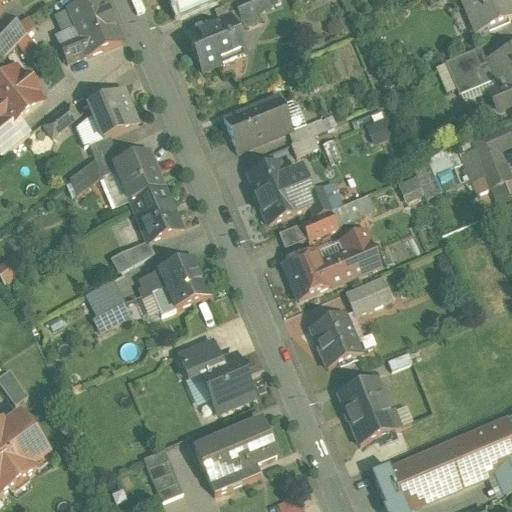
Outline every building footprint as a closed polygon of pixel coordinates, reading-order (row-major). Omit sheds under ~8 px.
[(102,0),(100,0),(68,14),(77,33),(80,40),(59,48),(68,69),(88,61),(88,62),(122,48),(102,0)] [(170,0),(179,21),(216,5),(214,0),(170,0)] [(264,0),(254,0),(235,8),(241,25),(270,13),(264,0)] [(428,0),(433,10),(456,0),(428,0)] [(461,0),(477,38),(511,23),(511,4),(510,0),(461,0)] [(234,7),(215,15),(220,27),(232,22),(234,28),(241,25),(235,8),(234,7)] [(6,20),(0,26),(0,61),(3,65),(27,40),(6,20)] [(220,27),(188,41),(203,77),(247,58),(234,28),(232,22),(220,27)] [(511,55),(490,65),(491,67),(480,71),(483,78),(478,80),(483,91),(498,84),(502,92),(500,93),(501,95),(494,98),(493,103),(497,114),(501,116),(502,117),(511,112),(511,55)] [(474,56),(446,68),(460,101),(483,91),(478,80),(483,78),(480,71),(474,56)] [(0,86),(0,107),(15,126),(45,100),(20,70),(0,86)] [(124,95),(89,110),(103,144),(104,145),(111,142),(138,130),(124,95)] [(280,101),(224,124),(239,159),(289,138),(294,136),(294,135),(280,101)] [(70,110),(44,131),(53,142),(79,121),(70,110)] [(322,124),(294,135),(294,136),(289,138),(293,149),(314,140),(326,135),(322,124)] [(369,129),(375,149),(390,145),(384,124),(369,129)] [(511,125),(470,143),(474,154),(495,145),(502,162),(511,158),(511,125)] [(293,149),(292,150),(297,163),(319,153),(314,140),(293,149)] [(103,144),(89,150),(94,162),(115,153),(111,142),(104,145),(103,144)] [(495,145),(474,154),(484,178),(505,169),(502,162),(495,145)] [(115,153),(94,162),(102,182),(103,182),(113,178),(109,170),(111,167),(119,163),(115,153)] [(149,155),(115,169),(131,206),(164,192),(149,155)] [(511,158),(502,162),(505,169),(511,186),(511,185),(511,158)] [(280,169),(250,181),(258,201),(256,202),(264,220),(265,220),(269,230),(311,213),(306,201),(307,200),(306,199),(294,204),(280,169)] [(505,169),(484,178),(491,194),(511,186),(505,169)] [(399,187),(409,209),(441,194),(432,173),(399,187)] [(102,182),(88,188),(98,211),(113,205),(103,182),(102,182)] [(164,192),(131,206),(140,229),(122,237),(129,255),(148,247),(148,248),(182,234),(164,192)] [(307,200),(306,201),(311,213),(316,223),(331,217),(322,194),(307,200)] [(370,200),(331,217),(338,234),(377,217),(370,200)] [(316,223),(302,229),(308,244),(309,247),(339,235),(338,234),(331,217),(316,223)] [(302,229),(280,239),(286,253),(308,244),(302,229)] [(366,235),(341,246),(347,259),(338,262),(348,285),(381,271),(366,235)] [(122,237),(111,241),(118,259),(129,255),(122,237)] [(24,256),(11,238),(0,245),(0,267),(3,271),(24,256)] [(121,279),(153,265),(147,249),(114,263),(121,279)] [(317,255),(284,269),(299,306),(332,292),(348,285),(338,262),(323,269),(317,255)] [(194,261),(160,276),(160,277),(167,293),(153,299),(162,321),(210,301),(194,261)] [(160,277),(139,286),(146,302),(153,299),(167,293),(160,277)] [(384,283),(346,299),(356,322),(394,306),(384,283)] [(112,287),(88,300),(100,323),(124,310),(112,287)] [(345,320),(312,334),(329,374),(362,360),(345,320)] [(221,367),(211,345),(178,359),(189,384),(200,379),(217,418),(254,403),(236,361),(221,367)] [(28,386),(9,359),(0,365),(0,373),(15,395),(28,386)] [(376,384),(339,399),(361,451),(401,434),(394,417),(390,418),(376,384)] [(3,427),(0,428),(0,500),(1,501),(37,475),(34,472),(50,460),(20,419),(5,430),(3,427)] [(511,431),(509,425),(391,475),(406,511),(413,511),(412,510),(496,475),(507,500),(511,497),(511,431)] [(263,426),(195,454),(215,501),(261,482),(257,471),(278,462),(263,426)] [(183,499),(165,455),(144,464),(163,508),(183,499)] [(406,511),(391,475),(389,471),(372,479),(386,511),(384,511),(406,511)] [(302,511),(298,501),(279,509),(280,511),(302,511)]
